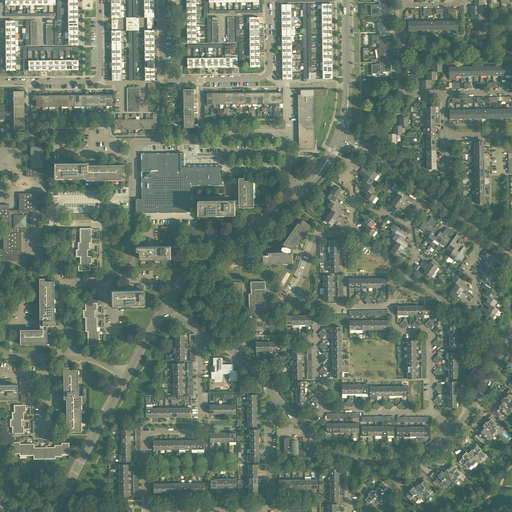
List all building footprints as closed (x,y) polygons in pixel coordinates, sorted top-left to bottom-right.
[(382,0),(382,3),(382,13),(390,13),(390,2),(385,2),(385,1),(385,0),(382,0)] [(382,15),(382,13),(382,3),(379,3),(379,5),(371,6),(371,16),(382,16),(382,15)] [(479,6),(474,6),(470,6),(470,15),(475,15),(479,15),(479,14),(479,6)] [(479,14),(479,15),(475,15),(475,23),(479,23),(483,23),(483,22),(483,14),(479,14)] [(483,22),(483,23),(479,23),(479,31),(483,31),(487,31),(487,22),(483,22)] [(382,32),(385,32),(385,31),(386,31),(390,30),(390,23),(378,23),(378,31),(379,31),(379,34),(382,34),(382,32)] [(483,31),(479,31),(475,31),(475,39),(479,39),(483,39),(483,31)] [(385,34),(385,32),(382,32),(382,34),(382,42),(385,41),(390,41),(390,33),(385,34)] [(379,48),(382,48),(382,44),(382,42),(382,34),(379,34),(379,35),(372,35),(372,43),(379,43),(379,48)] [(479,39),(475,39),(471,39),(471,47),(479,47),(479,39)] [(382,61),(385,61),(390,61),(390,58),(389,58),(389,57),(390,57),(390,53),(378,53),(378,61),(380,61),(380,63),(382,63),(382,61)] [(385,64),(385,61),(382,61),(382,63),(383,74),(383,78),(387,78),(387,72),(391,71),(390,63),(385,64)] [(382,63),(380,63),(380,65),(376,65),(372,65),(372,74),(376,73),(376,77),(380,77),(380,74),(383,74),(382,63)] [(433,72),(436,72),(442,72),(442,63),(433,63),(433,72)] [(436,72),(433,72),(427,72),(427,80),(430,80),(436,80),(436,72)] [(430,88),(430,80),(427,80),(421,80),(422,89),(430,88)] [(326,96),(327,95),(328,90),(328,89),(314,89),(301,90),(300,90),(300,95),(300,100),(301,150),(314,150),(315,145),(317,140),(326,96)] [(400,126),(402,126),(408,126),(408,117),(406,117),(402,117),(399,117),(400,126)] [(24,130),(24,123),(13,123),(13,130),(13,133),(20,133),(20,130),(24,130)] [(402,126),(400,126),(394,126),(394,134),(396,134),(402,134),(402,126)] [(396,134),(394,134),(388,134),(388,142),(396,142),(396,134)] [(43,176),(43,172),(43,167),(43,146),(30,146),(30,157),(30,158),(30,159),(26,159),(26,172),(26,177),(43,176)] [(187,185),(223,185),(223,174),(222,166),(218,167),(204,167),(188,167),(184,167),(184,158),(184,153),(181,153),(141,153),(142,206),(187,205),(187,185)] [(120,180),(120,170),(123,170),(123,165),(87,165),(87,163),(53,163),(53,172),(53,178),(85,178),(85,180),(120,180)] [(363,168),(361,170),(374,180),(378,175),(370,169),(368,172),(367,171),(363,168)] [(363,179),(370,185),(374,180),(361,170),(359,173),(363,176),(365,177),(363,179)] [(235,215),(235,207),(253,207),(253,180),(244,180),(244,178),(239,178),(239,200),(232,200),(232,195),(228,195),(225,195),(225,200),(199,200),(199,215),(235,215)] [(365,185),(364,187),(372,193),(375,188),(370,185),(363,179),(361,179),(359,181),(364,185),(364,184),(365,185)] [(398,193),(406,199),(407,200),(409,197),(404,194),(403,193),(405,190),(397,185),(394,190),(398,193)] [(333,187),(330,192),(337,198),(343,202),(345,199),(340,196),(339,196),(341,193),(340,192),(342,190),(336,186),(334,188),(333,187)] [(372,193),(364,187),(363,187),(360,190),(365,193),(367,194),(364,196),(372,202),(376,197),(376,196),(372,193)] [(335,201),(337,198),(330,192),(326,198),(330,201),(331,201),(338,206),(338,207),(339,207),(341,204),(337,201),(337,202),(335,201)] [(9,204),(0,204),(0,222),(8,222),(9,232),(3,232),(3,249),(0,248),(0,261),(21,261),(21,236),(21,232),(31,232),(31,224),(31,219),(31,210),(37,210),(37,198),(36,193),(19,193),(19,197),(19,210),(16,210),(9,210),(9,204)] [(406,199),(398,193),(394,198),(408,208),(410,205),(405,202),(404,202),(406,199)] [(406,211),(408,208),(394,198),(391,204),(395,207),(394,208),(398,211),(399,209),(398,209),(400,206),(401,207),(401,208),(406,211)] [(330,201),(327,206),(332,210),(340,215),(341,216),(343,213),(338,210),(337,210),(336,209),(338,207),(338,206),(331,201),(330,201)] [(340,215),(332,210),(328,215),(342,224),(344,221),(339,218),(338,218),(340,215)] [(366,219),(364,222),(371,227),(375,222),(362,212),(360,215),(364,219),(364,218),(366,219)] [(340,227),(342,224),(328,215),(324,220),(328,222),(332,225),(334,222),(335,223),(335,224),(340,227)] [(419,228),(424,232),(434,218),(431,216),(428,221),(427,222),(424,220),(419,228)] [(434,218),(424,232),(423,234),(427,238),(429,235),(429,236),(435,228),(432,226),(433,224),(433,225),(436,220),(434,218)] [(300,224),(298,223),(283,244),(286,246),(286,247),(283,247),(282,250),(284,251),(284,252),(268,253),(268,255),(263,255),(263,264),(292,263),(292,253),(292,252),(293,250),(297,244),(303,236),(304,234),(310,226),(302,220),(300,223),(300,224)] [(372,236),(376,230),(371,227),(364,222),(363,221),(361,224),(365,227),(366,227),(367,228),(365,230),(364,229),(362,232),(368,237),(370,234),(372,236)] [(390,229),(395,233),(403,238),(404,239),(406,236),(402,233),(401,233),(400,233),(402,230),(394,224),(390,229)] [(160,246),(161,246),(171,246),(171,247),(173,247),(172,241),(178,241),(178,226),(161,226),(161,241),(160,241),(160,246)] [(429,236),(429,235),(427,238),(426,240),(431,244),(434,239),(436,236),(434,234),(434,233),(435,233),(438,228),(435,226),(435,228),(429,236)] [(434,239),(439,243),(449,229),(446,227),(443,232),(442,233),(440,231),(436,236),(434,239)] [(452,231),(449,229),(439,243),(444,246),(450,238),(447,236),(448,235),(448,236),(452,231)] [(401,241),(403,238),(395,233),(393,236),(391,234),(389,236),(397,242),(397,241),(405,247),(404,247),(406,248),(408,245),(403,242),(402,242),(401,241)] [(450,254),(452,252),(457,244),(455,242),(455,241),(456,241),(459,236),(456,234),(447,248),(446,251),(450,254)] [(397,241),(397,242),(393,246),(401,252),(407,256),(409,254),(404,250),(404,251),(402,250),(404,247),(405,247),(397,241)] [(452,252),(450,254),(449,256),(454,260),(459,252),(456,250),(457,249),(458,249),(461,245),(458,243),(457,244),(452,252)] [(171,249),(171,247),(171,246),(161,246),(138,247),(138,252),(140,252),(140,255),(140,259),(162,259),(171,259),(171,249)] [(399,255),(401,252),(393,246),(389,252),(403,262),(405,259),(400,255),(400,256),(399,255)] [(463,246),(459,252),(454,260),(459,264),(464,256),(462,254),(462,253),(463,253),(466,248),(463,246)] [(484,250),(482,253),(496,263),(499,258),(491,252),(489,255),(488,254),(489,254),(484,250)] [(492,268),(496,263),(482,253),(480,256),(485,259),(486,260),(484,262),(492,268)] [(423,260),(421,263),(434,272),(438,267),(437,266),(439,264),(432,260),(431,262),(430,261),(428,264),(427,264),(427,263),(424,261),(423,260)] [(487,268),(485,271),(493,276),(497,271),(492,268),(484,262),(483,261),(481,265),(486,268),(486,267),(487,268)] [(434,272),(421,263),(419,265),(423,269),(424,268),(425,269),(423,272),(421,275),(425,277),(426,274),(431,277),(432,278),(433,278),(434,278),(435,277),(437,274),(434,272)] [(490,282),(493,276),(485,271),(479,267),(477,270),(482,273),(482,272),(484,273),(481,276),(490,282)] [(455,275),(451,281),(456,284),(464,289),(465,291),(467,288),(463,284),(462,285),(461,284),(463,281),(461,279),(456,276),(455,275)] [(39,326),(46,326),(54,325),(53,281),(44,281),(44,278),(39,278),(39,298),(39,300),(39,319),(39,326)] [(249,309),(255,309),(255,307),(266,307),(265,302),(263,302),(263,300),(263,289),(265,289),(265,281),(251,282),(251,294),(249,294),(249,309)] [(486,289),(487,289),(485,292),(493,298),(496,293),(483,283),(481,286),(485,289),(486,289)] [(456,284),(452,289),(466,299),(468,296),(463,293),(462,292),(464,289),(456,284)] [(140,285),(137,285),(137,290),(112,290),(111,290),(111,305),(143,304),(143,294),(142,285),(140,285)] [(464,301),(466,299),(452,289),(449,294),(457,300),(459,297),(460,298),(459,298),(464,301)] [(488,298),(486,301),(494,306),(497,301),(493,298),(485,292),(484,291),(482,294),(486,298),(487,297),(488,298)] [(494,306),(486,301),(485,300),(483,303),(487,306),(488,306),(489,306),(487,309),(495,315),(498,310),(494,306)] [(483,315),(491,320),(495,315),(487,309),(481,305),(479,308),(484,311),(485,312),(483,315)] [(46,344),(46,330),(39,330),(19,330),(19,338),(19,344),(41,344),(46,344)] [(232,364),(222,364),(222,360),(222,358),(213,358),(213,366),(215,366),(215,371),(212,371),(212,379),(215,379),(215,381),(222,381),(222,373),(229,373),(229,372),(232,372),(232,364)] [(68,367),(63,367),(63,387),(57,388),(57,397),(63,397),(63,399),(66,399),(66,431),(81,431),(80,396),(78,396),(77,370),(68,370),(68,367)] [(0,399),(16,399),(16,384),(14,384),(13,380),(6,380),(6,384),(0,384),(0,399)] [(500,400),(502,402),(510,409),(511,407),(511,401),(510,400),(511,398),(511,392),(508,389),(506,392),(508,394),(505,397),(504,396),(500,400)] [(511,411),(510,409),(502,402),(498,406),(499,407),(496,410),(494,409),(492,411),(498,417),(503,412),(507,415),(507,414),(508,415),(511,411)] [(482,425),(484,427),(493,434),(496,430),(495,429),(496,428),(492,425),(497,420),(491,414),(488,417),(490,418),(487,422),(486,421),(482,425)] [(494,436),(493,434),(484,427),(480,431),(481,432),(478,435),(476,434),(474,436),(481,442),(485,437),(489,440),(489,439),(490,440),(494,436)] [(304,457),(304,448),(305,448),(305,443),(298,443),(298,440),(297,440),(297,439),(293,439),(293,440),(292,440),(292,438),(291,438),(291,437),(285,437),(285,438),(284,439),(284,448),(284,453),(288,453),(288,454),(284,454),(284,455),(284,456),(285,457),(285,458),(286,459),(287,460),(288,460),(288,461),(297,461),(297,462),(298,462),(298,463),(308,463),(308,457),(304,457)] [(476,445),(468,453),(476,461),(478,463),(481,460),(480,459),(484,455),(480,451),(481,450),(476,445)] [(473,465),(476,461),(468,453),(466,452),(458,461),(463,466),(464,464),(468,468),(472,464),(473,465)] [(451,464),(443,473),(452,480),(454,482),(457,479),(456,478),(460,474),(456,470),(457,469),(451,464)] [(452,480),(443,473),(441,471),(437,476),(434,473),(430,477),(434,481),(437,483),(439,485),(440,483),(444,487),(448,483),(449,484),(452,480)] [(422,479),(414,488),(423,496),(425,497),(428,494),(427,493),(431,489),(427,485),(428,484),(422,479)] [(382,483),(374,491),(382,500),(384,501),(387,498),(386,497),(390,492),(386,489),(387,487),(382,483)] [(420,499),(423,496),(414,488),(412,486),(404,495),(410,500),(411,499),(415,502),(419,498),(420,499)] [(382,500),(374,491),(372,490),(364,499),(369,504),(370,502),(374,506),(378,502),(379,503),(382,500)]
